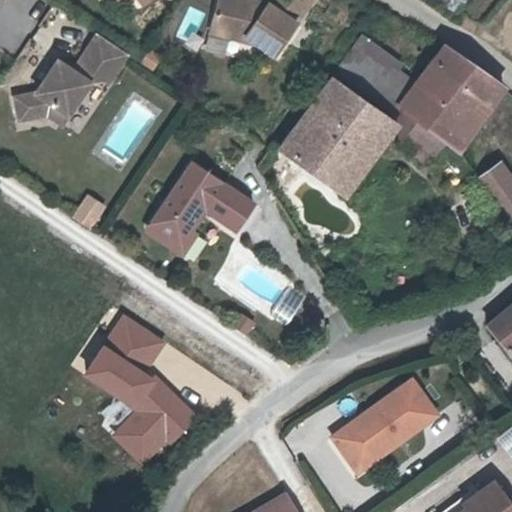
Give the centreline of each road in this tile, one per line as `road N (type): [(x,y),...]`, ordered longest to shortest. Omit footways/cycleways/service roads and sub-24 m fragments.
road 1 (unclassified): [(163,511),(164,490),(374,337),(485,311),(511,289)]
road 2 (unknown): [(0,180),(304,387)]
road 3 (unclassified): [(405,0),(479,46),(511,78)]
